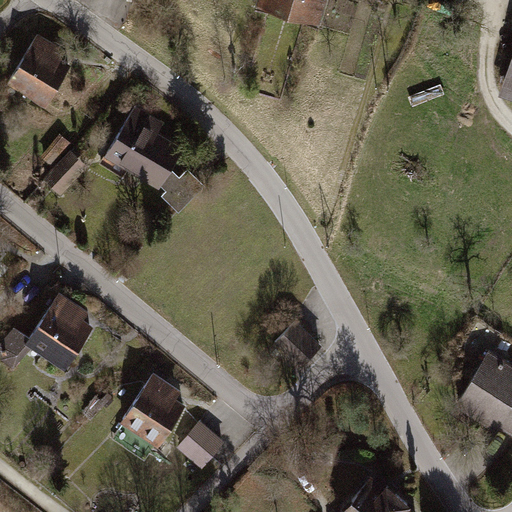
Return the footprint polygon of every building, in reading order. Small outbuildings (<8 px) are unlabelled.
[(260,0),(260,2),(317,20),(323,0),(260,0)] [(38,35),(10,80),(47,103),(69,66),(56,58),(61,50),(38,35)] [(159,121),(135,107),(102,161),(123,174),(129,165),(159,183),(161,181),(168,188),(163,194),(180,210),(202,187),(186,171),(179,177),(169,168),(182,146),(154,129),(159,121)] [(71,142),(62,135),(45,156),(53,163),(71,142)] [(71,151),(59,164),(73,177),(85,165),(71,151)] [(73,177),(59,164),(46,177),(60,191),(73,177)] [(30,338),(16,328),(2,344),(4,357),(15,365),(35,344),(66,364),(91,327),(78,318),(84,310),(59,294),(30,338)] [(320,343),(296,320),(276,341),(300,364),(320,343)] [(511,366),(489,352),(459,401),(478,413),(485,402),(501,412),(498,417),(511,425),(511,366)] [(176,389),(153,374),(124,418),(159,442),(183,406),(171,397),(176,389)] [(223,441),(199,421),(180,444),(204,463),(223,441)] [(320,439),(308,429),(300,439),(312,449),(320,439)] [(410,511),(405,507),(408,503),(388,485),(384,489),(371,478),(341,511),(410,511)]
